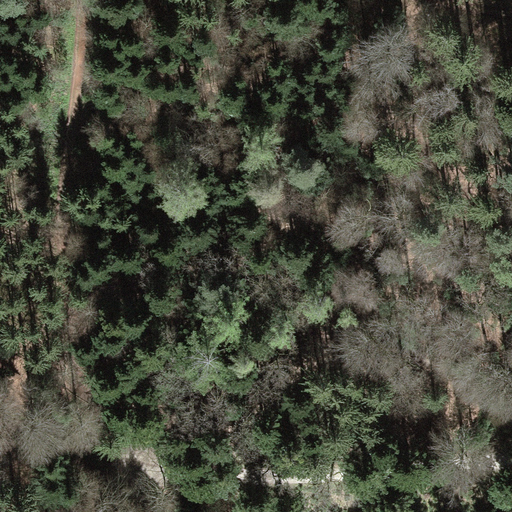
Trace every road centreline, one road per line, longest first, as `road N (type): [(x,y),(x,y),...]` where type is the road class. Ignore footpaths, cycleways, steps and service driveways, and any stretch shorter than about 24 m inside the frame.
road 1 (track): [(119,453),(85,381),(62,250),(59,195),(84,0)]
road 2 (track): [(119,453),(307,471),(511,456)]
road 3 (track): [(0,420),(119,453)]
